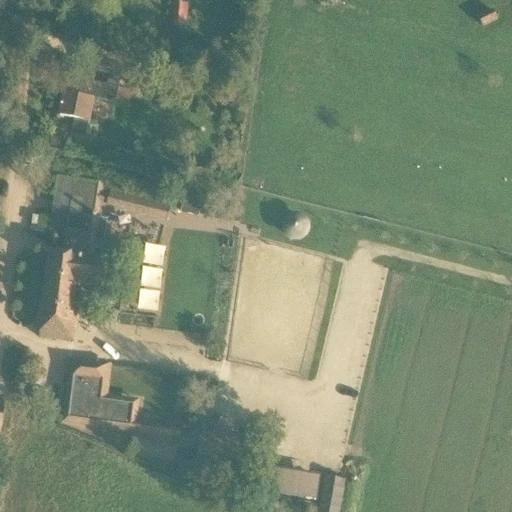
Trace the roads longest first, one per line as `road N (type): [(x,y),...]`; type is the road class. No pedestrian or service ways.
road 1 (track): [(36,0),(0,311)]
road 2 (track): [(323,393),(358,247),(511,283)]
